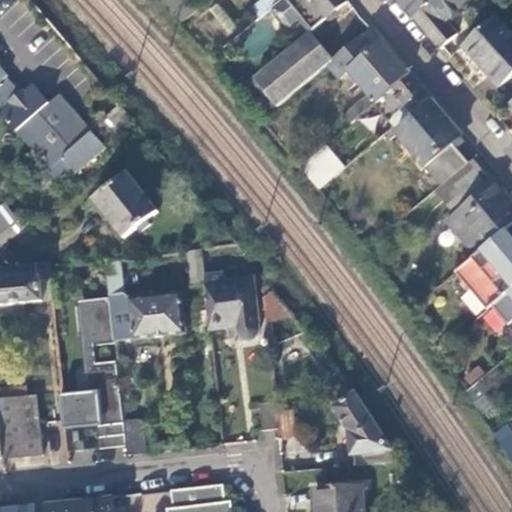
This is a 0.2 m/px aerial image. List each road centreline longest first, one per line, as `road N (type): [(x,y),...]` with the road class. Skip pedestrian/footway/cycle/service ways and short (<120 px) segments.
road 1 (residential): [(269,511),(266,483),(248,467),(0,492)]
road 2 (residential): [(373,0),(511,165)]
